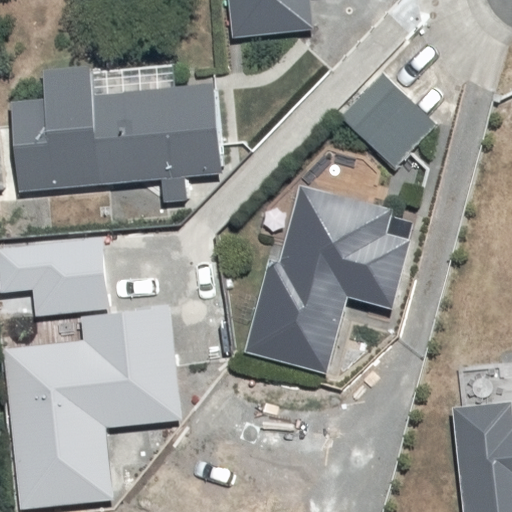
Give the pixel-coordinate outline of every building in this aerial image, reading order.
[(235,0),(238,35),(320,29),(317,0),(235,0)] [(182,61),(108,67),(54,71),(56,97),(9,102),(10,111),(25,110),(31,189),(170,176),(172,201),(196,199),(194,176),(235,172),(227,86),(186,90),(182,61)] [(439,119),(392,74),(351,116),(399,162),(439,119)] [(396,209),(313,186),(293,261),(280,258),(255,350),(343,373),(364,294),(405,305),(421,242),(389,234),(396,209)] [(47,292),(0,339),(0,343),(55,400),(121,336),(83,297),(67,313),(47,292)] [(511,511),(511,400),(464,405),(473,511),(511,511)]
